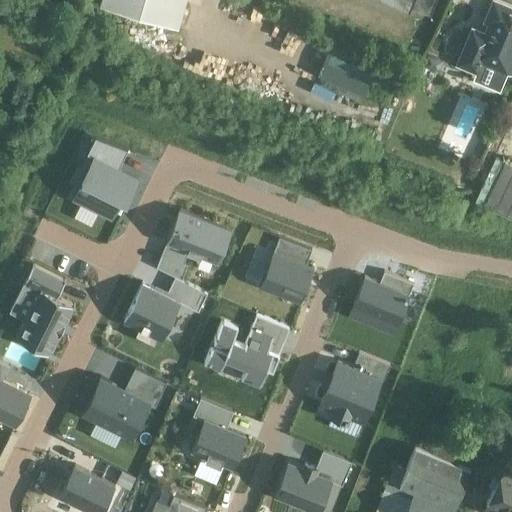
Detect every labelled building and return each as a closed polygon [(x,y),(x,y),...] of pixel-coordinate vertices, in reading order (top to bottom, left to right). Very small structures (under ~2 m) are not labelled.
[(100,0),(100,2),(178,24),(184,0),(100,0)] [(388,0),(409,9),(411,5),(430,14),(435,0),(388,0)] [(486,35),(473,30),(459,63),(476,70),(481,59),(504,69),(503,71),(511,74),(511,61),(510,61),(511,56),(511,8),(494,1),(486,20),(491,22),(486,35)] [(40,24),(19,13),(11,28),(33,38),(40,24)] [(331,49),(321,73),(366,92),(376,68),(331,49)] [(139,177),(94,154),(73,196),(112,216),(121,197),(127,200),(139,177)] [(478,203),(511,216),(511,163),(497,157),(478,203)] [(232,227),(179,206),(166,240),(219,260),(232,227)] [(313,264),(274,249),(261,283),(300,298),(313,264)] [(64,278),(35,263),(33,262),(32,264),(33,264),(22,284),(38,292),(17,333),(16,335),(18,336),(18,335),(49,351),(51,352),(52,350),(51,350),(74,305),(75,305),(75,303),(74,302),(73,303),(57,295),(65,280),(66,278),(64,277),(64,278)] [(365,274),(353,303),(398,321),(409,293),(365,274)] [(135,283),(118,320),(153,337),(171,299),(135,283)] [(241,376),(260,383),(274,347),(266,345),(270,335),(222,317),(205,361),(219,367),(223,356),(245,364),(241,376)] [(338,357),(319,403),(331,408),(329,414),(348,422),(350,417),(363,422),(381,378),(383,378),(389,364),(358,351),(353,363),(338,357)] [(150,399),(100,375),(82,412),(132,436),(150,399)] [(30,391),(0,376),(0,415),(15,423),(30,391)] [(199,416),(182,452),(229,474),(246,438),(199,416)] [(511,425),(499,420),(487,445),(511,457),(511,425)] [(460,450),(440,442),(435,454),(455,463),(460,450)] [(435,454),(415,446),(405,469),(399,483),(415,490),(452,505),(455,506),(470,469),(455,463),(435,454)] [(288,458),(274,495),(318,511),(332,474),(288,458)] [(511,511),(511,463),(506,461),(486,502),(507,511),(511,511)] [(101,511),(115,483),(74,462),(59,493),(96,511),(101,511)] [(395,464),(376,511),(406,511),(415,490),(399,483),(405,469),(395,464)] [(448,511),(452,505),(415,490),(406,511),(448,511)] [(206,511),(208,508),(179,495),(171,511),(206,511)]
